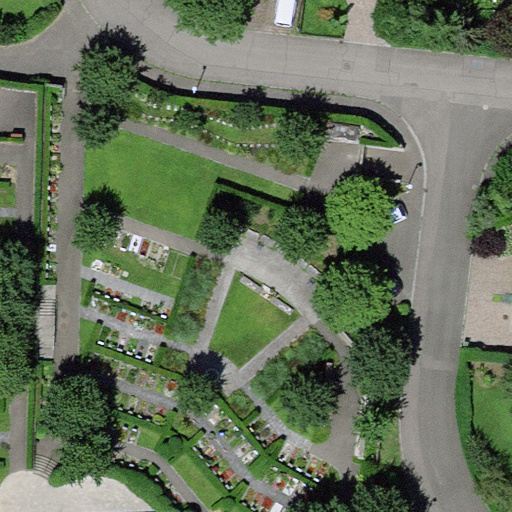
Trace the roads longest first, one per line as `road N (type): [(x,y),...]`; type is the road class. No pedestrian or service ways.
road 1 (residential): [(464,90),(429,434),(455,511)]
road 2 (residential): [(115,0),(141,25),(184,47),(254,65),(464,90)]
